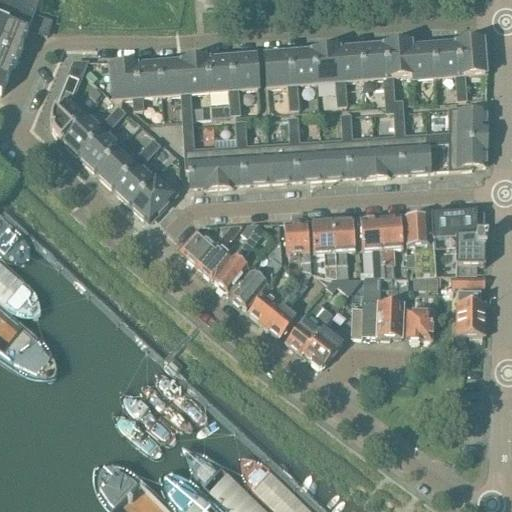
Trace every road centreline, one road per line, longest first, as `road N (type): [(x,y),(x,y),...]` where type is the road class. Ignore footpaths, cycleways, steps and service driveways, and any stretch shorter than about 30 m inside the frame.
road 1 (residential): [(505,23),(177,44),(60,42)]
road 2 (residential): [(151,258),(217,207),(502,194)]
road 3 (residential): [(151,258),(13,129),(11,110),(39,49),(60,42)]
road 4 (residential): [(317,396),(151,258)]
road 5 (residential): [(493,509),(457,499),(317,396)]
road 6 (residential): [(500,366),(502,194)]
road 7 (residential): [(502,194),(505,23)]
road 8 (residential): [(493,509),(500,366)]
